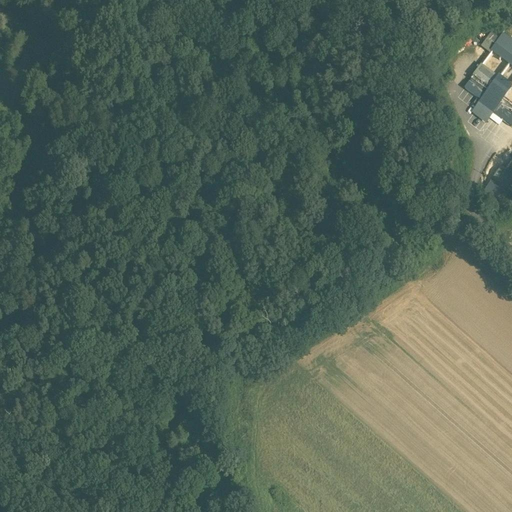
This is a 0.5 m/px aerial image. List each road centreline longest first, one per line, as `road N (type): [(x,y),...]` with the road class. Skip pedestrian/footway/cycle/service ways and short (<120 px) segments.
road 1 (track): [(336,327),(256,385),(246,511)]
road 2 (track): [(460,190),(439,252),(336,327)]
